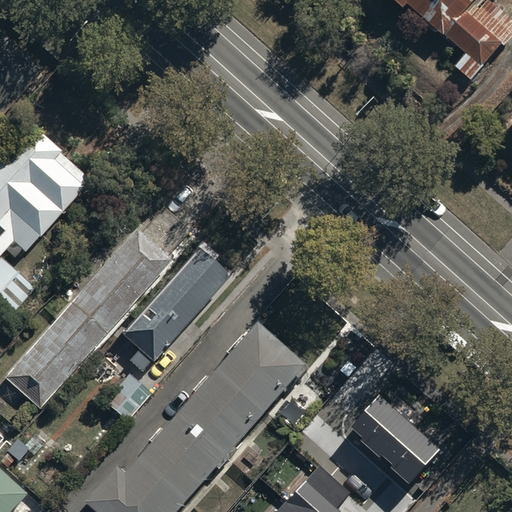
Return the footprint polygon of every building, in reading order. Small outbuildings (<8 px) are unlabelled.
[(369,0),(403,31),(413,21),(462,67),(452,77),(469,92),(511,46),(511,33),(491,14),(504,0),(369,0)] [(0,118),(38,81),(0,42),(0,118)] [(0,257),(15,243),(25,252),(93,183),(36,128),(0,165),(0,257)] [(139,233),(7,379),(41,409),(173,263),(139,233)] [(217,261),(201,247),(122,339),(137,352),(127,363),(141,374),(150,364),(153,366),(226,281),(211,268),(217,261)] [(3,261),(0,264),(0,315),(6,321),(35,290),(3,261)] [(309,373),(258,328),(125,477),(119,472),(87,507),(93,511),(180,511),(217,472),(218,473),(235,454),(234,452),(295,383),(298,386),(309,373)] [(129,375),(110,396),(132,417),(151,396),(129,375)] [(379,396),(350,427),(411,481),(439,449),(379,396)] [(339,511),(335,509),(350,492),(319,465),(276,511),(339,511)] [(0,511),(13,511),(28,496),(0,470),(0,511)]
